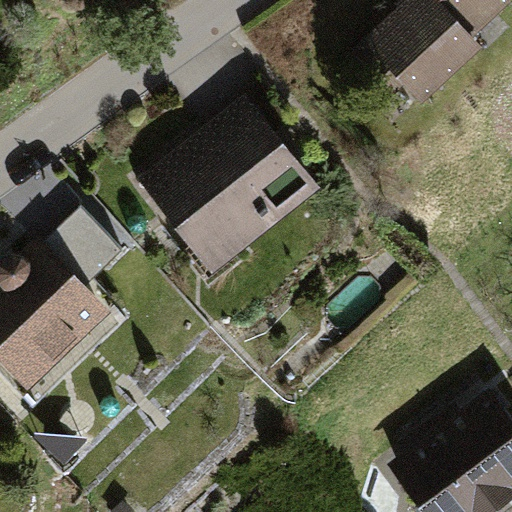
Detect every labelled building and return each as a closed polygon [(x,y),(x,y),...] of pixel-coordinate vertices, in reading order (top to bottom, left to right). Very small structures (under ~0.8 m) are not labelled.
[(407,0),(357,43),(420,117),(500,49),(479,24),(507,0),(407,0)] [(249,94),(136,187),(207,272),(320,180),(249,94)] [(46,235),(0,275),(0,369),(29,403),(122,322),(46,235)] [(511,413),(507,406),(411,475),(438,511),(510,511),(511,511),(511,413)] [(0,469),(16,456),(0,437),(0,469)]
